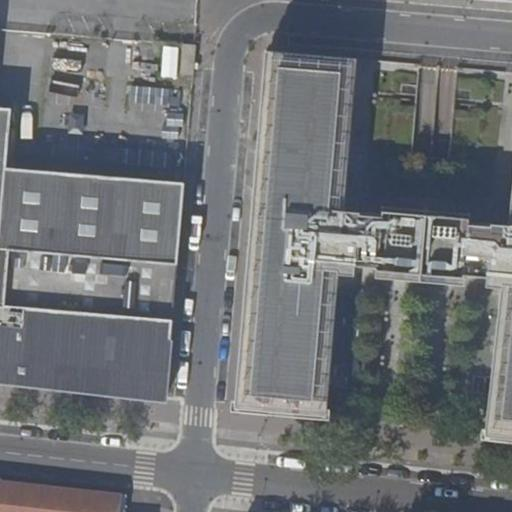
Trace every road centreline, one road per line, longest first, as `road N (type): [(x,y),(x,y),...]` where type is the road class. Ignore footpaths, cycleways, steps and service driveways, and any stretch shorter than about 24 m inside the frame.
road 1 (residential): [(197,472),(228,46),(242,24),(259,15),(511,37)]
road 2 (residential): [(197,472),(511,506)]
road 3 (residential): [(0,451),(197,472)]
